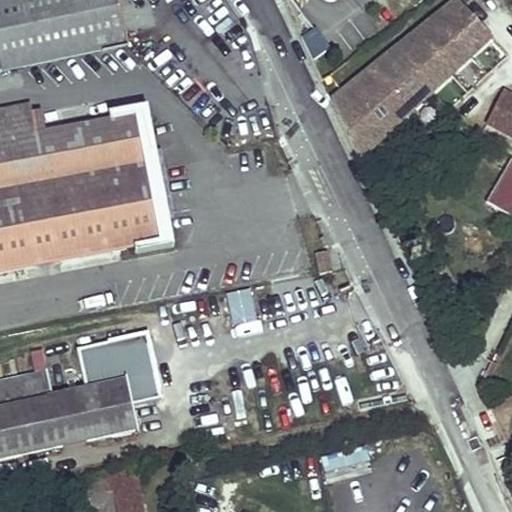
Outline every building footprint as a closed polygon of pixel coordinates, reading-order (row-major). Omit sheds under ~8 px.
[(116,0),(0,0),(0,65),(1,72),(126,46),(116,0)] [(458,2),(416,34),(452,73),(490,39),(458,2)] [(331,99),(330,100),(358,159),(452,73),(416,34),(331,99)] [(511,98),(503,94),(487,124),(511,136),(511,98)] [(29,106),(0,111),(0,273),(157,243),(133,116),(35,134),(29,106)] [(487,199),(511,213),(511,156),(487,199)] [(329,252),(315,255),(319,276),(332,273),(329,252)] [(230,327),(256,322),(251,291),(224,296),(230,327)] [(45,373),(21,378),(27,403),(51,397),(45,373)] [(21,378),(0,382),(0,460),(135,432),(125,382),(51,397),(27,403),(21,378)] [(326,469),(368,464),(367,452),(325,456),(326,469)] [(143,511),(136,470),(86,478),(92,511),(143,511)]
